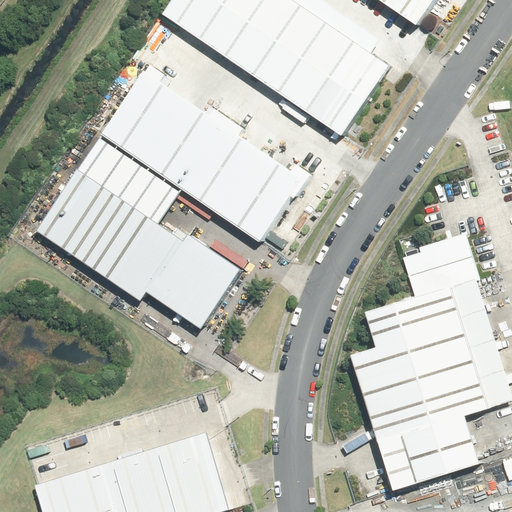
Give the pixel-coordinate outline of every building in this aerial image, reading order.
[(174,0),(166,13),(343,135),(392,65),(374,53),(383,39),(326,0),(174,0)] [(392,0),(433,26),(449,0),(392,0)] [(241,66),(236,74),(275,103),(281,95),(241,66)] [(150,72),(108,133),(188,188),(266,240),(308,179),(150,72)] [(188,188),(108,133),(44,228),(147,297),(153,289),(209,326),(249,267),(194,230),(189,237),(166,221),(188,188)] [(215,209),(209,218),(246,243),(252,234),(215,209)] [(511,400),(511,381),(466,231),(409,248),(424,295),(371,311),(381,346),(359,353),(400,487),(487,461),(472,412),(511,400)] [(204,426),(35,479),(46,511),(219,511),(231,509),(204,426)]
